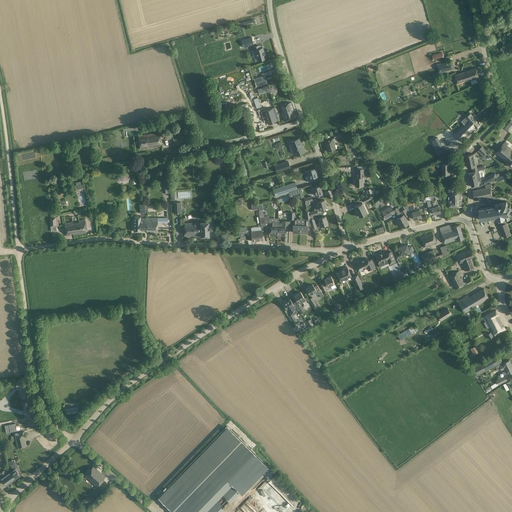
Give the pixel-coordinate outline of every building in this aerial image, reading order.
[(252,37),(241,40),(242,40),(243,45),(244,48),(248,47),(248,46),(254,44),(252,37)] [(254,47),(255,50),(252,51),(255,61),(258,60),(258,61),(267,58),(266,54),(265,54),(263,48),(260,48),(259,45),(254,47)] [(455,68),(452,61),(437,65),(439,73),(455,68)] [(479,77),(476,68),(455,75),(458,84),(479,77)] [(266,83),(264,76),(254,79),(257,86),(266,83)] [(444,84),(441,79),(435,83),(438,88),(444,84)] [(296,117),(291,102),(280,106),(285,121),(296,117)] [(264,126),(277,122),(276,117),(275,117),(272,109),(264,111),(260,113),(264,126)] [(462,121),(464,123),(454,133),(462,142),(475,129),(475,130),(481,124),(470,113),(462,121)] [(343,134),(363,121),(360,116),(340,129),(343,134)] [(164,128),(163,121),(149,123),(150,130),(153,129),(154,130),(157,129),(157,130),(160,129),(163,129),(163,128),(164,128)] [(140,149),(162,146),(159,133),(138,136),(140,149)] [(301,142),(299,138),(289,142),(293,151),(292,151),(295,157),(305,152),(302,145),(303,145),(302,142),(301,142)] [(336,149),(333,138),(324,141),(328,151),(336,149)] [(440,141),(434,145),(439,153),(445,150),(440,141)] [(508,144),(505,141),(504,143),(496,153),(506,161),(506,162),(511,166),(511,149),(507,145),(508,144)] [(482,146),(479,150),(487,158),(487,157),(488,157),(488,156),(490,155),(485,149),(482,146)] [(473,166),(474,171),(479,170),(486,169),(485,165),(477,167),(477,165),(474,154),(465,156),(468,167),(473,166)] [(288,161),(275,166),(277,172),(290,168),(288,161)] [(314,168),(303,172),(306,181),(310,180),(310,178),(317,176),(317,175),(316,172),(315,172),(314,168)] [(356,177),(355,177),(355,186),(363,186),(363,173),(364,173),(364,169),(356,169),(356,177)] [(486,169),(479,170),(474,171),(469,173),(472,187),(480,185),(478,180),(477,176),(480,175),(479,171),(486,169)] [(493,175),(493,174),(490,176),(490,177),(487,178),(484,180),(485,183),(498,177),(497,174),(494,175),(493,175)] [(170,192),(169,180),(162,180),(162,193),(170,192)] [(83,189),(82,181),(75,183),(76,185),(75,186),(76,191),(83,189)] [(285,197),(293,195),(303,193),(301,187),(297,188),(295,182),(273,189),(276,197),(288,193),(289,196),(285,197)] [(492,187),(491,184),(485,185),(486,188),(473,191),(475,200),(493,196),(491,187),(492,187)] [(322,193),(320,186),(309,189),(310,193),(314,191),(315,195),(322,193)] [(454,192),(454,189),(448,189),(449,207),(462,206),(462,200),(461,192),(454,192)] [(175,202),(174,190),(171,190),(171,200),(171,204),(172,204),(172,205),(173,205),(173,213),(182,213),(181,202),(175,202)] [(388,193),(387,192),(374,205),(375,207),(388,193)] [(294,200),(293,195),(285,197),(278,200),(279,203),(294,199),(294,200)] [(310,217),(313,216),(318,214),(317,211),(320,210),(327,208),(324,200),(314,203),(315,208),(314,210),(314,211),(309,212),(309,211),(310,217)] [(263,216),(260,203),(258,204),(254,205),(253,202),(253,201),(251,201),(252,210),(259,209),(260,224),(264,223),(263,216)] [(511,219),(511,215),(509,214),(509,213),(510,213),(511,213),(511,211),(511,206),(511,207),(511,206),(510,205),(508,205),(508,201),(491,204),(491,206),(479,208),(481,220),(498,217),(498,219),(499,219),(501,225),(499,225),(504,238),(511,235),(507,223),(506,223),(505,220),(510,219),(510,218),(511,219)] [(382,212),(386,219),(394,214),(396,217),(401,214),(394,202),(390,205),(391,206),(382,212)] [(262,203),(260,203),(263,216),(264,223),(268,223),(268,216),(264,217),(262,203)] [(359,217),(367,213),(362,203),(354,206),(357,212),(356,213),(358,217),(359,216),(359,217)] [(413,205),(413,203),(408,204),(406,205),(408,210),(409,213),(412,213),(414,219),(421,217),(419,210),(415,211),(413,205)] [(436,207),(435,203),(431,204),(433,208),(432,208),(433,214),(440,212),(439,206),(436,207)] [(409,214),(407,210),(402,213),(403,215),(397,219),(401,227),(408,223),(405,217),(408,215),(408,214),(409,214)] [(56,217),(55,213),(50,214),(52,226),(56,226),(59,226),(57,217),(56,217)] [(141,231),(147,231),(147,218),(140,218),(140,216),(134,216),(134,232),(141,231)] [(328,224),(325,216),(318,219),(320,226),(328,224)] [(168,218),(147,218),(147,231),(158,231),(158,222),(163,222),(163,223),(168,223),(168,218)] [(293,227),(293,232),(300,233),(300,225),(301,219),(296,219),(296,220),(293,220),(293,227)] [(87,233),(85,220),(78,221),(78,223),(72,224),(72,222),(64,224),(67,236),(71,235),(70,234),(73,233),(74,235),(87,233)] [(282,223),(278,223),(277,235),(285,235),(285,228),(289,228),(290,221),(282,221),(282,223)] [(209,236),(209,222),(200,222),(185,223),(184,236),(200,236),(201,237),(209,236)] [(453,227),(452,224),(439,228),(445,244),(457,240),(457,241),(459,240),(464,239),(459,225),(453,227)] [(262,240),(261,230),(251,231),(252,241),(262,240)] [(436,242),(432,233),(420,238),(424,247),(436,242)] [(407,248),(407,245),(397,247),(398,250),(395,251),(397,258),(401,257),(400,254),(409,252),(409,254),(413,253),(411,247),(407,248)] [(450,253),(446,245),(440,247),(442,254),(436,256),(433,250),(420,256),(425,266),(450,253)] [(473,256),(471,250),(456,255),(459,261),(461,261),(464,271),(476,267),(472,257),(473,256)] [(388,259),(390,264),(395,262),(391,252),(385,254),(385,252),(375,255),(378,263),(388,259)] [(368,270),(375,267),(374,264),(372,259),(369,261),(368,258),(360,262),(360,260),(355,262),(357,267),(359,271),(367,268),(368,270)] [(443,267),(440,261),(430,267),(433,272),(443,267)] [(351,276),(347,267),(340,270),(341,271),(336,273),(340,281),(351,276)] [(460,275),(458,271),(449,275),(450,276),(449,276),(452,282),(451,283),(454,289),(465,284),(461,277),(460,278),(459,275),(460,275)] [(363,287),(357,275),(352,278),(357,290),(363,287)] [(323,283),(320,284),(323,291),(326,290),(325,287),(327,286),(328,287),(331,285),(332,289),(336,287),(331,276),(324,279),(326,283),(324,284),(323,283)] [(314,287),(312,284),(306,288),(310,295),(313,293),(314,294),(318,294),(319,294),(321,298),(324,296),(317,285),(314,287)] [(488,298),(483,289),(469,297),(468,295),(458,302),(464,312),(488,298)] [(300,292),(294,296),(300,305),(299,305),(297,307),(299,310),(300,311),(300,312),(301,313),(304,311),(300,305),(303,303),(304,304),(303,305),(306,309),(309,306),(307,302),(308,302),(306,298),(304,298),(300,292)] [(317,305),(312,297),(309,300),(314,307),(315,308),(317,306),(317,305)] [(283,303),(287,308),(288,308),(290,312),(295,309),(297,311),(299,310),(297,307),(295,303),(294,303),(293,304),(290,298),(289,299),(283,303)] [(451,315),(448,309),(437,315),(441,321),(451,315)] [(498,314),(495,309),(482,317),(485,322),(486,321),(494,336),(505,329),(503,326),(502,326),(501,324),(502,323),(497,315),(498,314)] [(298,322),(292,314),(289,316),(288,317),(291,321),(292,320),(295,324),(298,322)] [(418,330),(415,325),(398,335),(400,339),(411,333),(411,334),(418,330)] [(472,368),(476,376),(498,364),(500,367),(501,370),(504,369),(505,371),(502,372),(502,373),(503,375),(504,375),(507,374),(511,372),(511,369),(511,367),(511,366),(509,361),(502,364),(501,363),(502,362),(498,355),(472,368)] [(496,380),(498,385),(509,379),(507,375),(496,380)] [(17,431),(15,423),(8,425),(5,426),(6,433),(10,432),(17,431)] [(157,497),(173,511),(219,511),(240,492),(241,493),(246,498),(272,470),(226,426),(157,497)] [(22,431),(15,433),(19,449),(26,447),(23,434),(22,434),(22,431)] [(20,475),(18,472),(17,471),(16,468),(17,468),(16,463),(11,465),(12,470),(9,472),(9,473),(14,479),(20,475)] [(105,477),(93,466),(85,476),(97,486),(105,477)] [(6,485),(14,479),(9,473),(7,474),(5,470),(0,473),(3,477),(1,478),(6,485)] [(273,476),(271,474),(259,487),(250,496),(252,499),(262,489),(262,488),(273,476)] [(255,509),(246,501),(236,511),(260,511),(256,508),(255,509)]
